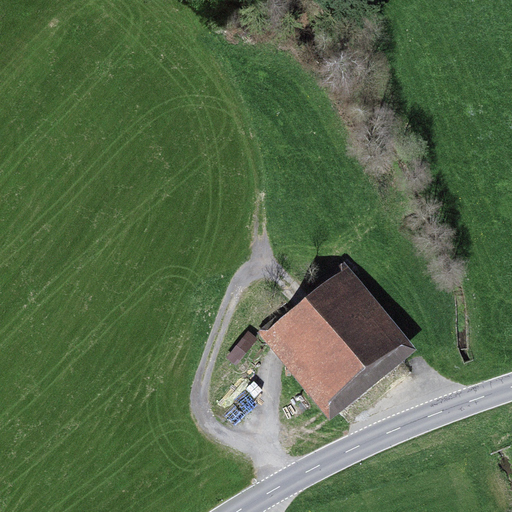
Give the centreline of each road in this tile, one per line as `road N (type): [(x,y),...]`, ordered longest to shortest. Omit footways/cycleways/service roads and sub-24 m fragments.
road 1 (secondary): [(237,511),(352,449),(511,387)]
road 2 (track): [(262,267),(260,166),(180,0)]
road 3 (track): [(254,445),(208,421),(198,404),(203,377),(243,275),(273,270),(302,302)]
road 4 (track): [(278,487),(254,445),(268,360)]
